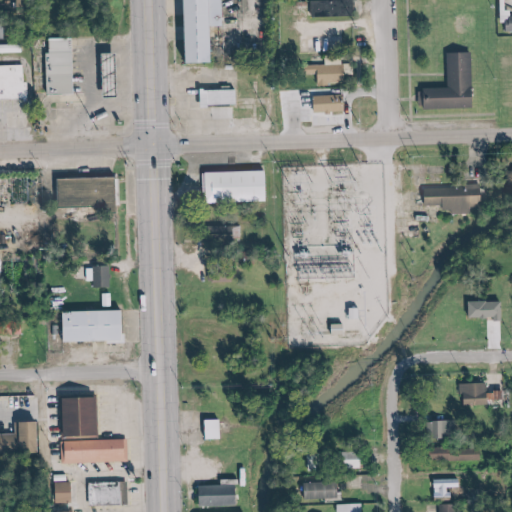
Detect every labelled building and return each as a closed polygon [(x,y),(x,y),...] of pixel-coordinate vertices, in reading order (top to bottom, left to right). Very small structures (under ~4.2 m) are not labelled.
[(195,0),(197,64),(224,63),(223,28),(232,28),(230,0),(195,0)] [(357,16),(357,0),(327,0),(313,0),(313,16),(357,16)] [(67,39),(68,94),(42,94),(41,54),(44,54),(44,39),(67,39)] [(457,52),(459,86),(431,87),(432,111),(484,109),(482,51),(457,52)] [(122,53),(108,53),(109,96),(115,96),(115,86),(122,86),(122,70),(122,53)] [(111,98),(96,99),(95,55),(110,54),(111,98)] [(313,65),(314,85),(348,84),(347,74),(354,74),(354,64),(313,65)] [(0,66),(0,98),(23,98),(23,82),(20,82),(20,66),(0,66)] [(210,86),(211,108),(248,107),(247,85),(210,86)] [(347,94),(316,95),(317,112),(348,110),(347,94)] [(290,114),(303,115),(303,106),(290,106),(290,114)] [(199,174),(201,204),(264,201),(262,171),(199,174)] [(121,206),(121,177),(63,178),(64,207),(121,206)] [(429,206),(446,205),(446,213),(486,212),(486,186),(429,187),(429,206)] [(214,242),(243,244),(244,226),(215,225),(214,242)] [(235,281),(235,263),(208,263),(208,281),(235,281)] [(113,265),(96,266),(96,287),(114,286),(113,265)] [(470,318),(505,318),(505,301),(470,301),(470,318)] [(60,343),(119,341),(118,311),(59,313),(60,343)] [(490,382),(460,383),(461,394),(466,394),(466,405),(491,404),(490,382)] [(92,396),(94,437),(59,439),(57,398),(92,396)] [(217,420),(202,420),(203,439),(218,439),(217,420)] [(456,438),(456,421),(430,420),(430,437),(456,438)] [(42,421),(24,422),(24,434),(0,434),(0,454),(43,454),(42,421)] [(125,461),(124,440),(58,442),(59,464),(125,461)] [(310,468),(321,468),(321,454),(310,454),(310,468)] [(74,502),(75,482),(58,481),(57,502),(74,502)] [(124,481),(92,482),(93,505),(125,505),(124,481)] [(340,497),(340,481),(308,482),(308,499),(340,497)] [(203,506),(241,505),(240,485),(203,486),(203,506)] [(361,511),(362,503),(339,504),(339,511),(361,511)]
